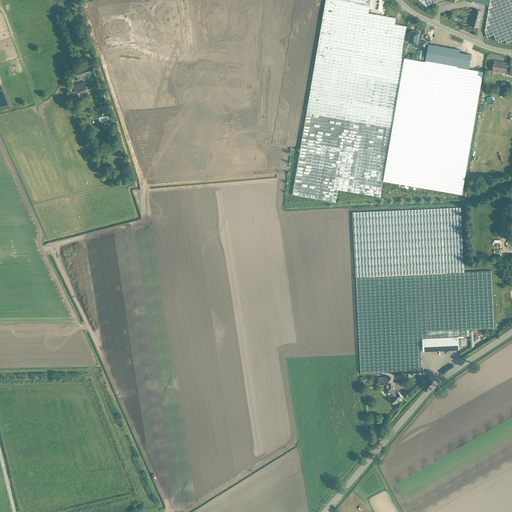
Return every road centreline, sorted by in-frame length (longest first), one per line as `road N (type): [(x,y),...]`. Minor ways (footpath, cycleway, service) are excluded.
road 1 (unclassified): [(326,511),(430,392),(511,334)]
road 2 (unclassified): [(399,0),(429,21),(511,52)]
